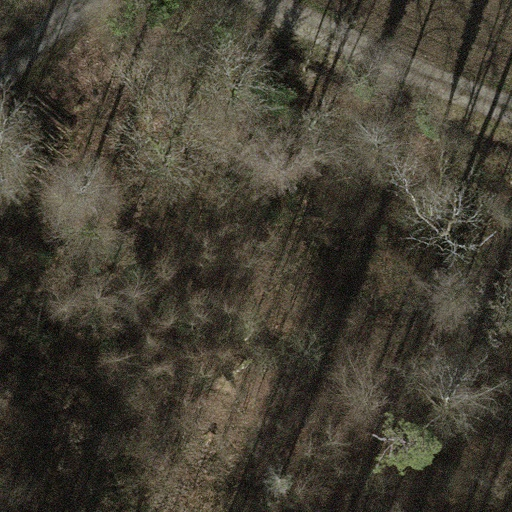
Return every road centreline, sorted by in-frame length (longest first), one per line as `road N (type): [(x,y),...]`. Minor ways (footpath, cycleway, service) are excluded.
road 1 (track): [(234,0),(338,57),(511,101)]
road 2 (track): [(119,0),(53,81),(0,120)]
